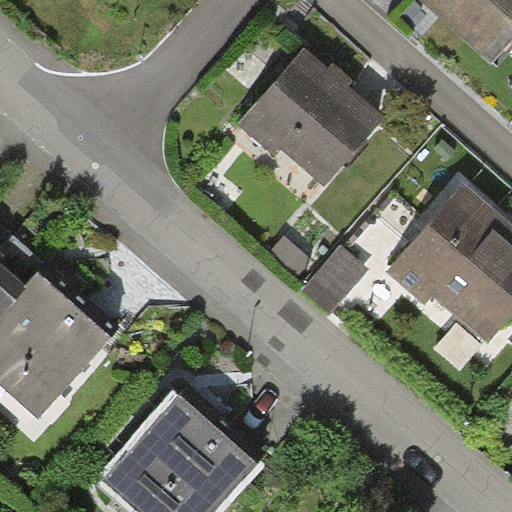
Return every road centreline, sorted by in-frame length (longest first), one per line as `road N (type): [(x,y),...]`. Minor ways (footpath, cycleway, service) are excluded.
road 1 (residential): [(106,157),(488,511)]
road 2 (residential): [(333,0),(511,162)]
road 3 (residential): [(106,157),(236,0)]
road 4 (residential): [(0,56),(106,157)]
